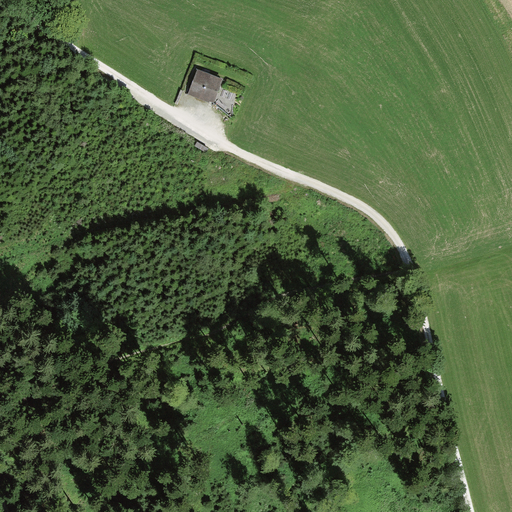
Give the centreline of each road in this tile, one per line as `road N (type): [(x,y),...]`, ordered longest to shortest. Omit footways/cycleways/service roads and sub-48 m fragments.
road 1 (track): [(0,2),(267,164),(330,186),(378,218),(408,263)]
road 2 (track): [(470,511),(408,263)]
